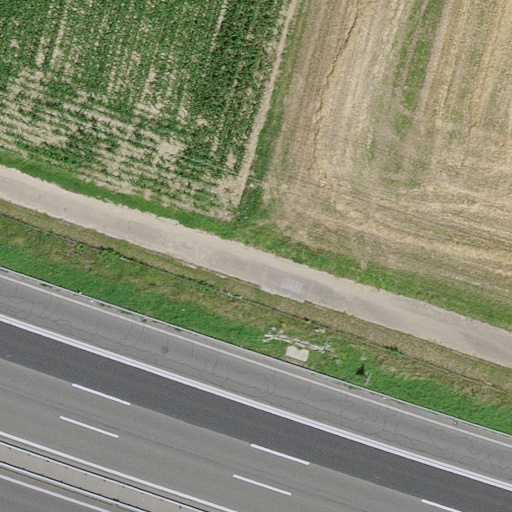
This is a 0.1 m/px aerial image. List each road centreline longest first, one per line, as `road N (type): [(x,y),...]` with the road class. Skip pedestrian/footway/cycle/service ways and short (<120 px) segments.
road 1 (track): [(511,350),(0,179)]
road 2 (motorway): [(407,511),(0,374)]
